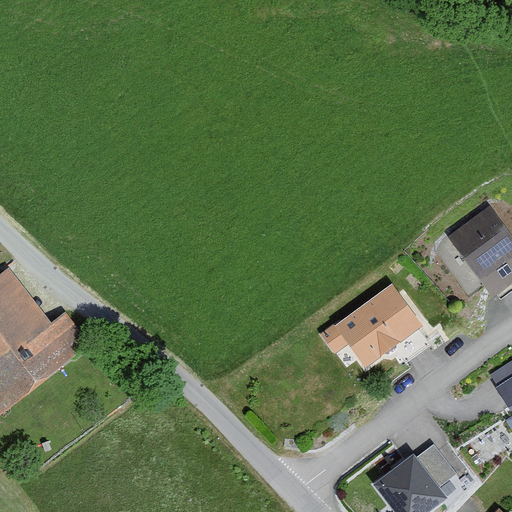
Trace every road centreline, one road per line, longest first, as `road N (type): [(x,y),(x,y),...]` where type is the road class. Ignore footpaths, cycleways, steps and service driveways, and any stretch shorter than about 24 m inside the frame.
road 1 (unclassified): [(295,491),(173,372),(0,228)]
road 2 (residential): [(295,491),(511,328)]
